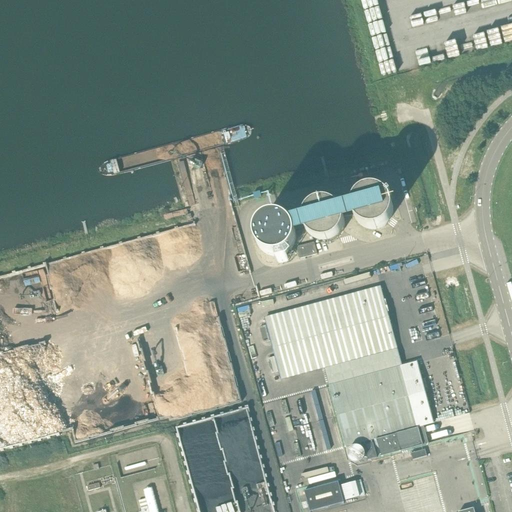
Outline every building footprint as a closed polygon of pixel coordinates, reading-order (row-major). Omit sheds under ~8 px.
[(470,100),(463,96),(446,123),(452,127),(470,100)] [(397,185),(408,182),(403,164),(393,167),(397,185)] [(256,232),(256,235),(256,238),(256,241),(257,244),(258,246),(260,248),(262,251),(264,252),(266,254),(269,255),(272,256),(274,256),(277,256),(280,256),(283,255),(285,254),(288,252),(290,251),(292,249),(293,246),(294,244),(295,241),(296,238),(308,235),(310,237),(312,239),(315,240),(317,241),(320,242),(323,243),(326,243),(328,242),(331,242),(334,240),(336,239),(338,237),(340,235),(342,233),(343,230),(344,227),(344,225),(357,221),(359,223),(361,225),(363,227),(366,228),(368,229),(371,229),(374,229),(377,229),(379,228),(382,227),(384,226),(387,224),(388,222),(390,220),(391,217),(392,215),(393,212),(393,209),(393,206),(392,203),(391,201),(390,198),(388,196),(386,194),(384,192),(381,191),(379,190),(376,190),(373,189),(370,189),(368,190),(365,191),(363,192),(360,194),(358,196),(356,198),(355,200),(354,203),(353,206),(339,209),(337,207),(335,206),(333,204),(330,204),(327,203),(325,203),(322,203),(319,203),(316,204),(314,206),(312,207),(310,209),(308,211),(307,214),(305,216),(305,219),(291,223),(289,221),(287,219),(284,218),(282,217),(279,216),(276,216),(273,216),(270,217),(268,218),(265,219),(263,221),(261,222),(259,225),(258,227),(257,230),(256,232)] [(194,206),(172,212),(174,217),(196,210),(194,206)] [(317,254),(315,242),(297,246),(300,259),(317,254)] [(368,273),(343,277),(344,282),(368,279),(368,273)] [(371,291),(265,319),(281,379),(324,367),(397,347),(381,288),(371,291)] [(106,362),(108,372),(110,372),(109,370),(114,369),(112,353),(98,355),(99,363),(106,362)] [(402,366),(329,386),(329,387),(345,446),(376,438),(381,457),(401,451),(423,445),(418,427),(434,422),(418,363),(403,367),(402,366)] [(440,421),(432,423),(434,431),(442,429),(440,421)] [(377,457),(373,443),(364,445),(368,460),(377,457)] [(413,460),(427,456),(425,449),(411,453),(413,460)] [(318,509),(340,503),(338,495),(342,494),(340,488),(347,486),(345,480),(312,489),(318,509)] [(361,481),(356,482),(360,497),(365,496),(361,481)] [(168,511),(162,484),(153,486),(159,511),(168,511)] [(152,511),(158,508),(152,495),(146,498),(152,511)] [(141,511),(149,511),(146,499),(139,501),(141,511)]
